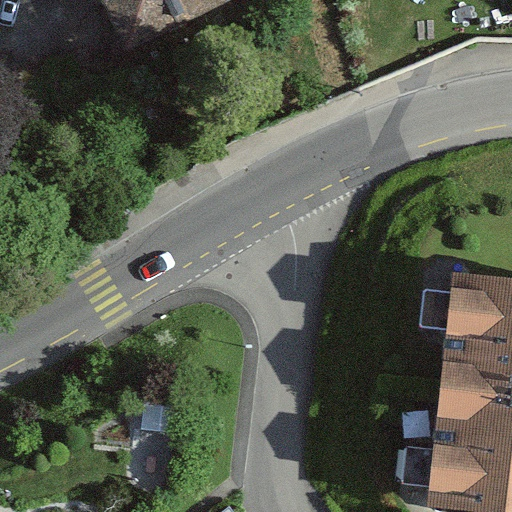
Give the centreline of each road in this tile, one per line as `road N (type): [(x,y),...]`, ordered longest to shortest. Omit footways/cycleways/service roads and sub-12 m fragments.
road 1 (residential): [(275,188),(286,257),(278,461),(291,511)]
road 2 (unclassified): [(0,346),(275,188)]
road 3 (unclassified): [(275,188),(444,120),(511,110)]
